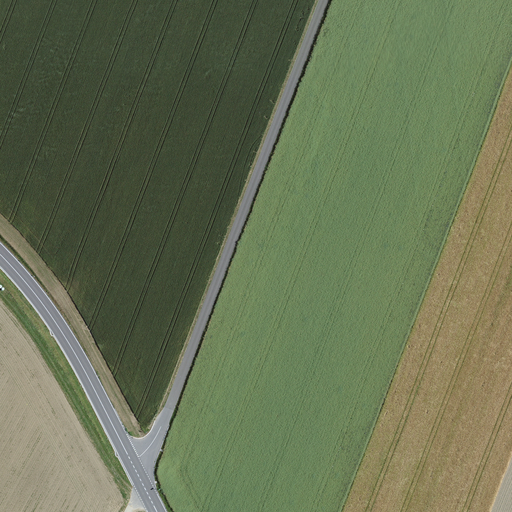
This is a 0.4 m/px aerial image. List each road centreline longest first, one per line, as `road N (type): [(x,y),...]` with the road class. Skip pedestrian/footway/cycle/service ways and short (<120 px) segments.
road 1 (unclassified): [(131,462),(169,408),(322,0)]
road 2 (secondary): [(131,462),(68,342),(0,254)]
